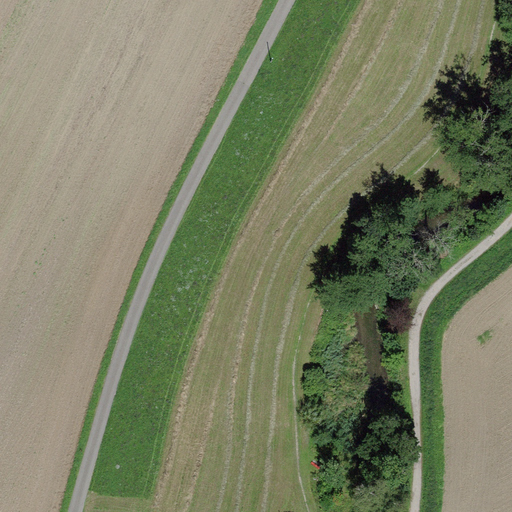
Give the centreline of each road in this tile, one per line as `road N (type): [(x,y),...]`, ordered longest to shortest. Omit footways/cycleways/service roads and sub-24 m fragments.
road 1 (unclassified): [(77,511),(135,305),(280,0)]
road 2 (track): [(511,223),(428,299),(418,342),(419,511)]
